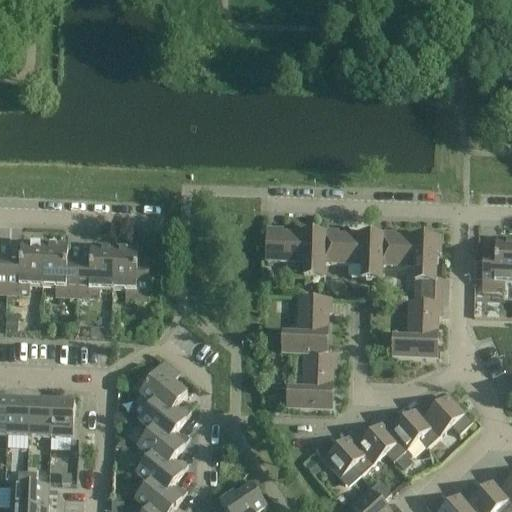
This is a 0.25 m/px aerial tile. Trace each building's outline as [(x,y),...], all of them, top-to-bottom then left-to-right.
[(324,268),(325,237),(282,236),(282,233),(267,232),(266,266),(303,267),(302,282),(325,282),(325,268),(324,268)] [(325,237),(324,268),(325,268),(348,269),(360,269),(360,282),(360,284),(383,285),(383,270),(381,270),(382,239),(331,237),(325,237)] [(413,308),(441,309),(442,285),(435,284),(436,257),(440,258),(441,241),(382,239),(381,270),(383,270),(414,271),(413,306),(413,308)] [(511,287),(511,243),(495,243),(495,263),(482,262),(482,265),(482,269),(482,285),(481,296),(504,297),(505,287),(511,287)] [(42,291),(44,248),(20,246),(20,259),(8,259),(7,299),(29,300),(30,291),(42,291)] [(77,302),(78,262),(68,261),(68,249),(44,248),(42,291),(55,292),(55,301),(77,302)] [(112,295),(114,251),(91,250),(90,263),(78,262),(77,302),(99,303),(100,294),(112,295)] [(114,251),(112,295),(125,295),(125,305),(148,306),(150,265),(138,265),(138,252),(114,251)] [(0,298),(7,299),(8,259),(0,258),(0,298)] [(326,359),(327,359),(328,318),(331,318),(331,304),(297,303),(296,337),(282,337),(281,359),(302,360),(302,359),(326,360),(326,359)] [(441,309),(413,308),(413,306),(407,306),(406,342),(392,341),(391,362),(436,364),(438,321),(441,322),(441,309)] [(6,321),(6,335),(17,335),(18,322),(6,321)] [(327,359),(326,359),(326,360),(302,359),(302,360),(301,393),(287,392),(286,414),(332,416),(333,373),(336,373),(337,359),(327,359)] [(180,380),(164,367),(139,398),(151,408),(152,408),(155,404),(170,417),(173,413),(173,414),(177,410),(177,409),(188,395),(176,385),(180,380)] [(435,412),(431,407),(425,412),(422,408),(414,415),(439,442),(451,431),(459,440),(473,428),(448,401),(435,412)] [(0,441),(7,441),(9,404),(0,403),(0,441)] [(28,442),(30,405),(9,404),(7,441),(28,442)] [(172,440),(175,436),(176,436),(186,423),(177,417),(173,414),(173,413),(170,417),(155,404),(152,408),(151,408),(137,425),(149,435),(150,434),(151,435),(153,431),(169,444),(172,440)] [(52,406),(30,405),(28,442),(50,443),(52,406)] [(52,406),(50,443),(73,444),(74,422),(75,407),(52,406)] [(186,423),(186,422),(191,417),(186,412),(180,413),(179,414),(177,417),(186,423)] [(389,422),(381,429),(406,456),(407,455),(412,460),(423,450),(426,454),(439,442),(414,415),(403,426),(398,420),(395,422),(392,425),(389,422)] [(359,439),(356,435),(348,442),(373,470),(386,459),(393,467),(406,456),(381,429),(369,439),(365,434),(359,439)] [(136,452),(148,462),(149,461),(152,458),(168,470),(171,467),(174,463),(184,450),(176,443),(172,440),(169,444),(153,431),(151,435),(150,434),(149,435),(136,452)] [(185,449),(190,443),(184,439),(179,440),(176,443),(184,450),(185,449)] [(116,441),(116,450),(127,450),(127,445),(124,442),(116,441)] [(326,452),(323,449),(315,456),(323,465),(339,484),(353,472),(361,481),(373,470),(348,442),(337,453),(332,447),(326,452)] [(149,461),(148,462),(135,479),(147,488),(148,488),(151,485),(166,497),(169,494),(173,490),(183,477),(174,470),(171,467),(168,470),(152,458),(149,461)] [(405,458),(396,466),(404,475),(413,467),(405,458)] [(311,463),(305,469),(314,479),(320,474),(311,463)] [(174,470),(183,477),(188,470),(183,466),(177,466),(174,470)] [(26,487),(27,477),(18,476),(18,486),(26,487)] [(27,477),(26,487),(36,487),(36,477),(27,477)] [(62,478),(61,488),(71,489),(71,479),(62,478)] [(500,479),(492,486),(511,508),(511,481),(508,478),(503,482),(500,478),(500,479)] [(148,488),(147,488),(133,505),(141,511),(148,511),(150,511),(175,511),(182,504),(173,497),(169,494),(166,497),(151,485),(148,488)] [(391,500),(379,486),(370,494),(370,493),(351,510),(352,511),(385,511),(382,508),(391,500)] [(472,488),(466,493),(459,499),(470,511),(511,511),(511,508),(492,486),(480,497),(472,488)] [(222,511),(266,511),(252,489),(235,500),(233,497),(219,506),(222,511)] [(47,511),(49,494),(11,492),(9,511),(47,511)] [(173,497),(182,504),(187,497),(181,492),(176,493),(173,497)] [(439,501),(427,511),(470,511),(459,499),(447,510),(439,501)]
